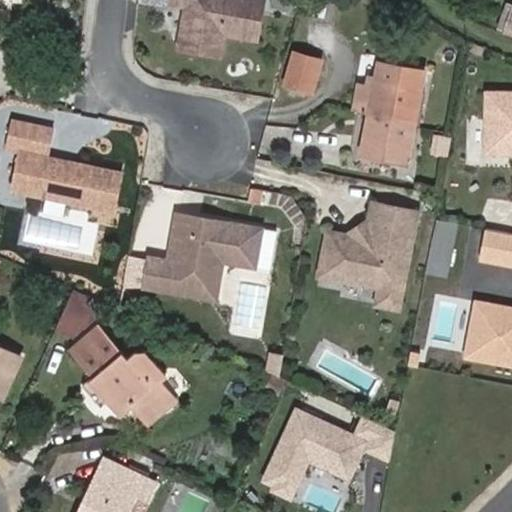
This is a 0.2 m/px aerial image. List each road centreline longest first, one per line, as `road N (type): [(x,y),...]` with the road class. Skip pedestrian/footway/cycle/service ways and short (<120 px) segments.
road 1 (residential): [(112,0),(107,73),(130,95),(206,136)]
road 2 (unknown): [(0,66),(130,95)]
